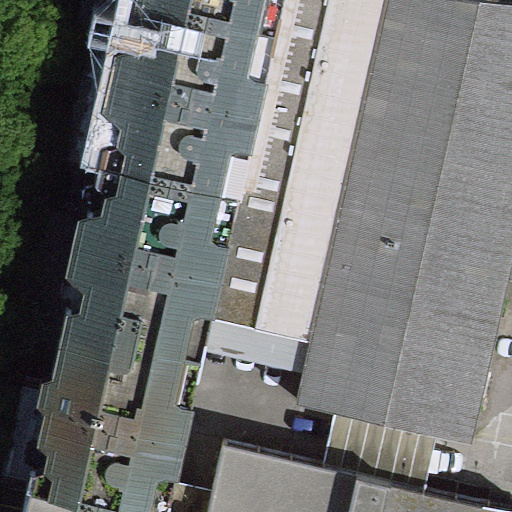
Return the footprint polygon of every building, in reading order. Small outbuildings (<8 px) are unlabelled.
[(244,184),(280,22),(183,0),(140,0),(107,153),(244,184)] [(183,0),(280,22),(285,0),(183,0)] [(244,184),(212,317),(312,338),(391,0),(285,0),(280,22),(244,184)] [(511,0),(391,0),(312,338),(300,399),(341,408),(442,430),(473,437),(511,271),(511,0)] [(212,317),(244,184),(107,153),(70,315),(206,345),(212,317)] [(169,509),(206,345),(70,315),(33,477),(169,509)] [(436,462),(442,430),(341,408),(335,438),(330,463),(432,486),(436,462)] [(183,511),(169,509),(168,511),(511,511),(511,503),(432,486),(330,463),(226,440),(210,511),(183,511)] [(168,511),(169,509),(33,477),(24,511),(168,511)]
